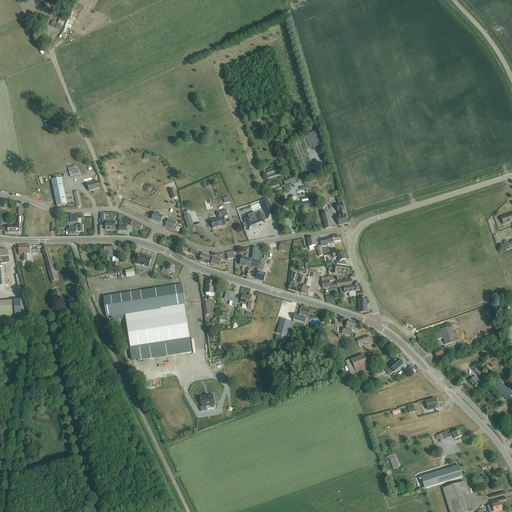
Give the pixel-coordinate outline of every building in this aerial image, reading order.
[(55,27),(61,30),(66,21),(60,18),(55,27)] [(305,135),(302,136),(303,139),(302,140),(306,151),(311,149),(323,144),(324,146),(326,145),(320,130),(305,135)] [(302,140),(290,144),(302,176),(314,171),(306,151),(302,140)] [(75,165),(68,168),(69,173),(71,177),(80,175),(79,169),(77,170),(75,165)] [(269,179),(282,176),(280,168),(268,171),(269,179)] [(52,176),(52,181),(57,207),(66,205),(60,174),(52,176)] [(92,177),(88,178),(85,179),(89,192),(99,189),(97,181),(94,182),(92,177)] [(284,185),(283,186),(285,192),(288,191),(286,187),(297,183),(295,178),(283,183),(284,185)] [(169,192),(172,200),(178,198),(175,190),(169,192)] [(223,195),(225,204),(231,203),(229,194),(223,195)] [(279,195),(273,197),(276,208),(282,206),(279,195)] [(340,204),(336,205),(338,212),(339,211),(340,216),(336,217),(339,225),(348,223),(347,219),(347,218),(346,218),(345,215),(344,210),(342,203),(342,202),(343,202),(342,197),(337,198),(338,203),(339,203),(340,204)] [(302,199),(303,203),(295,204),(296,212),(310,210),(308,198),(302,199)] [(268,220),(274,217),(267,200),(261,202),(268,220)] [(190,215),(186,216),(184,205),(181,206),(183,217),(187,229),(194,227),(190,215)] [(8,232),(17,233),(22,233),(22,219),(22,217),(23,217),(23,210),(19,210),(19,217),(20,217),(20,219),(17,219),(17,227),(9,226),(8,232)] [(151,220),(160,224),(163,217),(159,215),(160,213),(158,212),(157,214),(154,213),(151,220)] [(255,215),(254,213),(248,215),(249,218),(244,220),(245,223),(243,224),(245,228),(247,227),(249,231),(265,224),(264,221),(266,220),(263,212),(261,213),(260,213),(255,215)] [(211,222),(213,229),(225,227),(223,217),(221,217),(220,213),(216,214),(217,220),(211,222)] [(321,215),(325,230),(333,228),(328,213),(321,215)] [(511,213),(501,218),(503,225),(511,221),(511,213)] [(127,224),(140,230),(143,226),(130,219),(127,224)] [(119,231),(127,231),(127,226),(123,226),(123,220),(120,220),(119,225),(119,231)] [(164,227),(173,230),(175,223),(167,220),(164,227)] [(106,230),(115,230),(115,222),(106,222),(106,230)] [(78,233),(83,233),(82,226),(76,226),(76,227),(69,227),(69,229),(68,229),(67,230),(66,230),(66,231),(66,235),(77,235),(77,232),(78,232),(78,233)] [(333,237),(320,240),(321,247),(327,246),(329,248),(334,247),(334,242),(341,241),(340,237),(338,237),(337,236),(332,236),(333,237)] [(314,238),(307,239),(309,247),(310,251),(314,250),(313,247),(316,246),(316,242),(315,242),(314,238)] [(31,246),(19,246),(19,255),(22,255),(22,261),(26,262),(26,255),(31,255),(31,253),(38,253),(38,249),(31,249),(31,248),(31,246)] [(48,246),(36,246),(36,248),(42,248),(42,249),(50,282),(58,280),(55,270),(54,270),(48,246)] [(111,251),(111,247),(104,247),(104,258),(113,258),(113,251),(111,251)] [(242,257),(240,265),(249,268),(247,277),(255,279),(258,269),(259,262),(261,249),(253,247),(252,259),(252,260),(242,257)] [(0,251),(1,258),(1,263),(9,263),(8,249),(0,250),(0,251)] [(226,253),(228,260),(235,259),(234,252),(226,253)] [(337,255),(337,253),(332,254),(333,259),(338,257),(339,262),(345,260),(343,253),(337,255)] [(199,261),(208,265),(211,257),(202,254),(199,261)] [(151,259),(139,255),(139,257),(138,257),(138,258),(139,258),(137,264),(149,268),(151,259)] [(210,264),(219,267),(221,261),(212,258),(210,264)] [(255,280),(263,282),(265,274),(262,273),(266,260),(261,259),(255,280)] [(163,267),(162,270),(169,274),(169,272),(173,274),(175,270),(173,269),(175,267),(170,264),(167,269),(163,267)] [(334,266),(333,274),(337,274),(347,276),(347,272),(348,268),(334,266)] [(292,279),(291,281),(289,289),(296,292),(298,285),(295,284),(296,282),(293,282),(296,273),(292,272),(290,279),(292,279)] [(321,279),(322,282),(323,289),(331,288),(329,277),(321,279)] [(301,293),(308,295),(311,285),(307,284),(308,279),(305,278),(303,286),(301,293)] [(206,293),(213,294),(214,282),(206,281),(206,286),(207,286),(206,293)] [(130,347),(136,346),(138,361),(191,353),(184,304),(185,304),(183,285),(103,297),(106,317),(125,314),(130,347)] [(340,294),(349,293),(349,297),(353,296),(353,297),(355,296),(355,292),(360,291),(358,285),(339,288),(340,294)] [(239,300),(234,298),(236,294),(227,291),(225,299),(230,301),(229,305),(236,307),(237,305),(238,305),(239,300)] [(249,303),(251,298),(242,296),(240,304),(243,304),(242,308),(250,310),(252,303),(249,303)] [(333,296),(325,298),(327,303),(331,304),(335,303),(333,296)] [(0,299),(0,317),(14,316),(13,301),(3,302),(2,299),(0,299)] [(359,300),(360,313),(367,313),(367,300),(359,300)] [(307,318),(308,319),(311,310),(307,309),(306,308),(301,307),(299,316),(295,315),(293,320),(305,323),(307,318)] [(281,319),(276,333),(287,337),(291,322),(281,319)] [(356,329),(354,328),(356,323),(349,320),(346,328),(346,330),(344,329),(342,334),(350,337),(351,332),(355,333),(356,329)] [(443,339),(444,344),(456,342),(452,327),(441,330),(441,333),(436,334),(438,340),(443,339)] [(446,349),(445,347),(441,350),(440,349),(434,353),(434,354),(434,355),(435,356),(436,358),(443,355),(444,356),(448,353),(446,349)] [(345,362),(351,375),(351,377),(373,368),(370,361),(370,362),(368,357),(365,359),(363,355),(351,360),(345,362)] [(398,360),(385,370),(390,375),(394,372),(402,365),(398,360)] [(373,370),(375,376),(384,372),(381,366),(373,370)] [(474,370),(480,376),(484,372),(478,367),(474,370)] [(156,373),(157,379),(178,375),(177,370),(156,373)] [(475,376),(474,378),(469,382),(476,389),(482,384),(475,376)] [(511,395),(511,394),(499,381),(493,386),(507,401),(511,395)] [(200,397),(202,407),(214,405),(213,395),(200,397)] [(426,404),(425,405),(426,409),(428,409),(428,411),(438,408),(435,399),(426,402),(426,404)] [(452,433),(448,434),(449,438),(454,436),(455,439),(459,437),(462,436),(460,434),(459,431),(456,432),(453,433),(452,433)] [(394,469),(399,467),(397,456),(391,458),(394,469)] [(459,466),(449,469),(453,480),(463,477),(459,466)] [(442,489),(449,511),(467,511),(468,511),(472,510),(464,482),(442,489)] [(500,503),(492,505),(487,506),(488,511),(494,511),(502,510),(500,503)]
